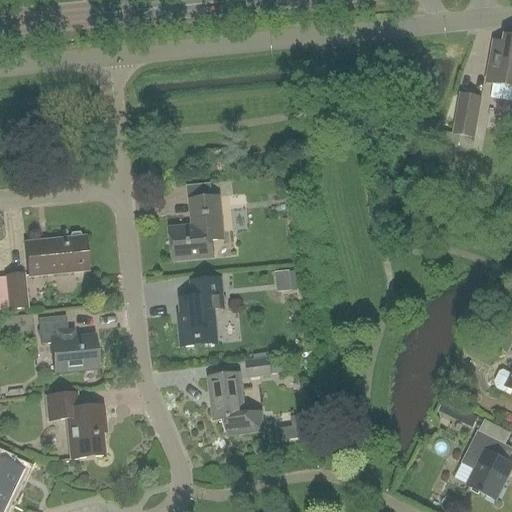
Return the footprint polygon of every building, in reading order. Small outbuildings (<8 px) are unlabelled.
[(494,44),(486,86),(511,90),(511,40),(505,39),(503,46),(494,44)] [(474,141),(481,102),(461,98),(453,137),(474,141)] [(193,228),(170,230),(173,263),(214,259),(212,243),(224,241),(220,198),(213,199),(211,186),(189,188),(193,228)] [(71,239),(26,244),(29,278),(88,272),(85,238),(81,238),(80,235),(72,235),(71,239)] [(296,271),(283,271),(284,291),(298,291),(296,271)] [(10,310),(27,308),(24,275),(6,277),(10,310)] [(0,310),(9,310),(5,278),(0,278),(0,310)] [(214,311),(224,310),(221,279),(191,282),(193,299),(180,301),(182,315),(178,316),(182,349),(218,346),(214,311)] [(55,374),(99,370),(95,336),(74,338),(74,332),(67,332),(65,316),(38,319),(41,346),(52,344),(55,374)] [(248,379),(272,376),(270,361),(246,364),(248,379)] [(500,373),(495,383),(497,389),(503,393),(507,392),(508,389),(511,391),(511,375),(511,376),(504,371),(500,373)] [(240,375),(208,380),(214,423),(224,422),(226,440),(266,434),(263,414),(245,416),(240,375)] [(101,434),(105,434),(102,408),(78,410),(76,395),(47,398),(50,422),(67,420),(71,461),(103,457),(101,434)] [(462,465),(475,472),(467,487),(496,502),(511,471),(511,465),(507,463),(511,452),(511,450),(478,433),(462,465)] [(0,488),(13,495),(25,471),(0,458),(0,488)] [(0,488),(0,511),(4,511),(13,495),(0,488)]
